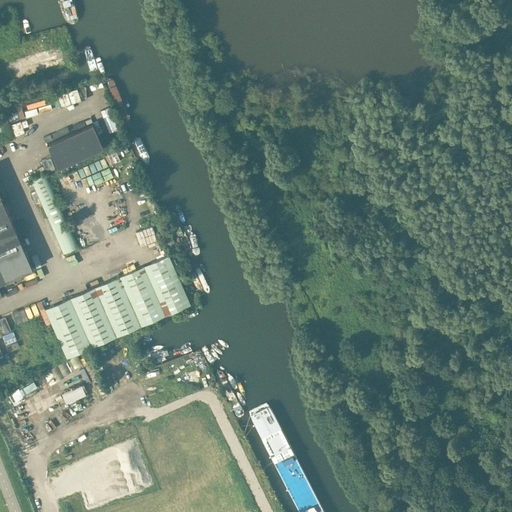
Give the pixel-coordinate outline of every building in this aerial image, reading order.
[(60,46),(7,62),(12,80),(66,64),(60,46)] [(103,146),(99,138),(97,133),(96,130),(93,123),(92,122),(47,143),(58,167),(103,146)] [(46,173),(31,180),(63,253),(78,246),(46,173)] [(0,194),(0,295),(2,295),(0,290),(0,281),(32,268),(19,237),(28,233),(23,222),(14,226),(0,194)] [(190,304),(169,254),(45,308),(67,358),(190,304)]
